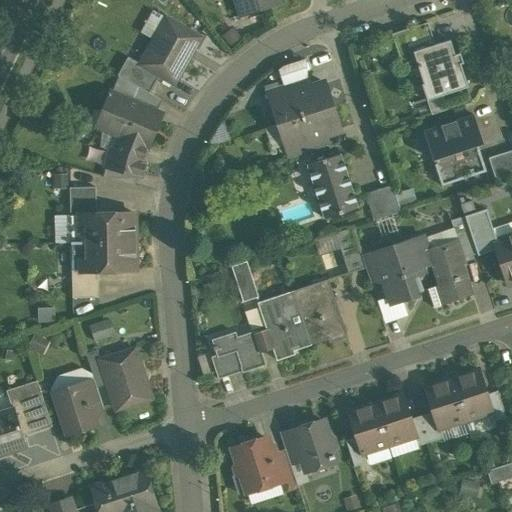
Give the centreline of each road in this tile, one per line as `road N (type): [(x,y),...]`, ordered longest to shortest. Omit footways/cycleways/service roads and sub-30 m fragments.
road 1 (residential): [(185,431),(167,264),(180,152),(234,80),(328,22)]
road 2 (residential): [(511,326),(185,431)]
road 3 (residential): [(185,431),(0,488)]
road 4 (residential): [(380,182),(328,22)]
road 5 (residential): [(509,145),(465,0)]
